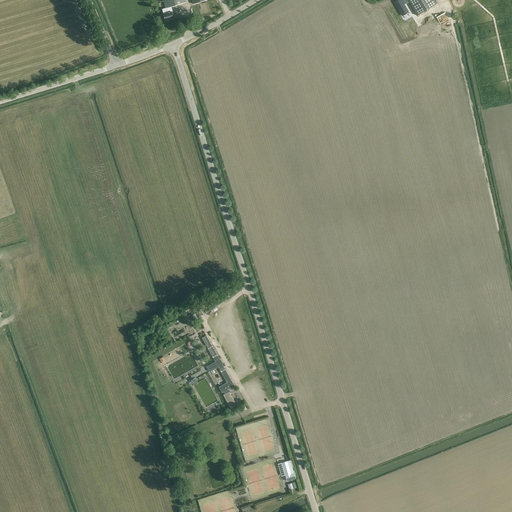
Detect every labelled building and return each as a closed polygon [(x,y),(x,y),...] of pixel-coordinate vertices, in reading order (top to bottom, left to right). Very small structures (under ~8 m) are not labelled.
[(162,0),(165,9),(162,9),(164,14),(163,14),(164,15),(165,20),(173,18),(172,15),(173,15),(172,11),(171,7),(185,2),(183,0),(162,0)] [(407,0),(417,16),(418,15),(437,4),(434,0),(407,0)] [(220,359),(206,335),(202,338),(212,357),(213,356),(216,361),(219,360),(220,359)] [(206,366),(209,372),(215,369),(216,366),(215,364),(212,363),(206,366)] [(227,382),(219,387),(222,393),(224,392),(225,394),(223,395),(231,409),(232,408),(237,405),(228,390),(235,386),(222,364),(221,365),(218,367),(221,372),(227,382)] [(282,463),(287,481),(296,478),(290,460),(282,463)] [(222,500),(220,500),(223,511),(233,511),(229,497),(226,498),(227,502),(223,503),(222,500)]
